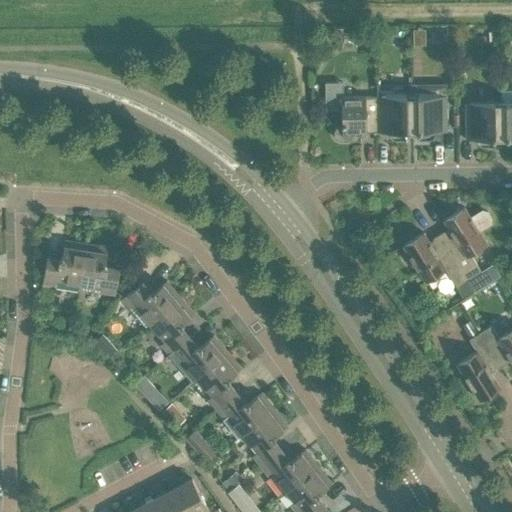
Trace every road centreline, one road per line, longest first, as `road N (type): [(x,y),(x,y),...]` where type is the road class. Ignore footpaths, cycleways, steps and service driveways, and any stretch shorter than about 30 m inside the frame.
road 1 (residential): [(384,508),(266,329),(185,237),(82,194),(22,198),(24,313),(10,511)]
road 2 (tertiary): [(277,210),(186,129),(132,102),(0,76)]
road 3 (tertiary): [(452,466),(277,210)]
road 4 (residential): [(511,173),(335,175),(309,188)]
